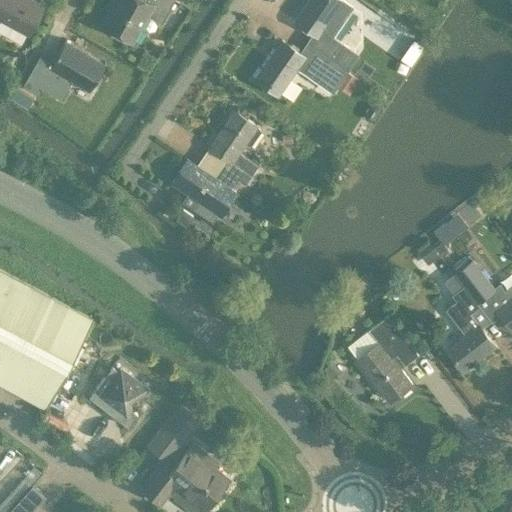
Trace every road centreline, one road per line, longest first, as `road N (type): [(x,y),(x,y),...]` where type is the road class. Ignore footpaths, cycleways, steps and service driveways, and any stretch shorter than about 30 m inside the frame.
road 1 (tertiary): [(355,511),(277,402),(204,329),(77,225),(0,186)]
road 2 (residential): [(120,172),(242,0)]
road 3 (residential): [(358,511),(511,432)]
road 4 (unclassified): [(123,511),(0,417)]
